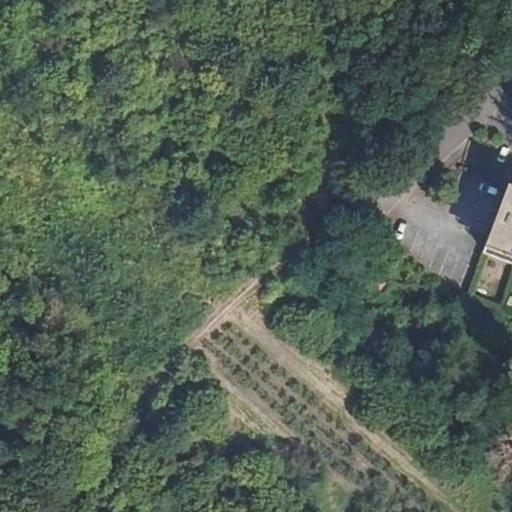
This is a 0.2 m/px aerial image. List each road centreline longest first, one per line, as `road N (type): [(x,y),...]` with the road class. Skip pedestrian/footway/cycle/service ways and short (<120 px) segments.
road 1 (track): [(58,511),(184,345),(285,249),(327,219),(385,205)]
road 2 (residential): [(385,205),(511,75)]
